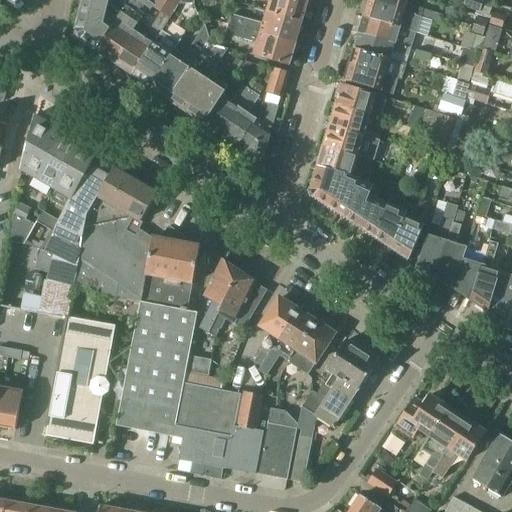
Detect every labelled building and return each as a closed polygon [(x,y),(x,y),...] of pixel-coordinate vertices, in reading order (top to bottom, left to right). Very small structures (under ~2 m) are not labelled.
[(83,0),(76,32),(79,39),(115,64),(135,34),(141,26),(152,10),(168,21),(178,4),(180,0),(83,0)] [(268,0),(265,11),(302,22),(303,19),(306,18),(307,13),(305,10),(308,0),(268,0)] [(368,0),(368,2),(421,17),(421,18),(438,23),(440,14),(407,4),(408,0),(368,0)] [(494,0),(466,0),(464,8),(490,16),(494,0)] [(368,2),(364,17),(417,33),(421,18),(421,17),(368,2)] [(135,34),(115,64),(133,76),(163,31),(169,21),(168,21),(152,10),(141,26),(135,34)] [(230,15),(228,24),(295,44),(298,34),(301,32),(303,27),(301,25),(302,22),(265,11),(261,24),(230,15)] [(507,16),(493,12),(489,25),(502,29),(507,16)] [(364,17),(359,33),(411,49),(412,49),(417,33),(364,17)] [(471,33),(476,35),(483,37),(488,20),(476,17),(471,33)] [(228,24),(225,34),(257,44),(254,56),(289,66),(290,63),(293,61),(294,57),(292,54),(295,44),(228,24)] [(176,51),(151,88),(168,99),(183,77),(207,41),(209,37),(206,26),(197,39),(185,57),(176,51)] [(163,31),(133,76),(151,88),(176,51),(181,43),(163,31)] [(485,37),(483,37),(476,35),(476,36),(465,32),(461,47),(464,48),(480,52),(481,49),(485,37)] [(359,33),(354,49),(407,64),(411,49),(359,33)] [(215,44),(207,41),(183,77),(168,99),(204,123),(221,97),(224,93),(201,77),(209,65),(204,61),(215,44)] [(475,68),(480,52),(464,48),(459,64),(475,68)] [(354,49),(350,65),(398,79),(402,80),(407,64),(354,49)] [(511,59),(493,54),(493,53),(481,49),(480,52),(475,68),(474,72),(475,72),(486,76),(490,63),(511,69),(511,59)] [(413,62),(428,66),(432,54),(416,50),(413,62)] [(237,59),(229,70),(236,75),(244,64),(237,59)] [(350,65),(345,81),(393,95),(398,79),(350,65)] [(274,69),(267,93),(281,97),(288,74),(274,69)] [(488,77),(486,76),(475,72),(471,85),(467,98),(487,104),(492,91),(485,89),(488,77)] [(471,85),(470,85),(458,81),(453,96),(465,100),(466,98),(467,98),(471,85)] [(257,83),(251,91),(258,96),(261,91),(264,88),(257,83)] [(221,97),(204,123),(222,135),(251,91),(243,85),(242,87),(231,103),(221,97)] [(344,85),(337,106),(371,116),(381,120),(387,98),(344,85)] [(251,91),(222,135),(239,146),(256,121),(256,120),(248,114),(259,96),(258,96),(251,91)] [(465,100),(453,96),(447,114),(459,118),(465,100)] [(462,115),(470,118),(473,106),(465,103),(462,115)] [(256,121),(239,146),(260,160),(264,158),(279,107),(267,104),(262,123),(256,120),(256,121)] [(433,112),(439,114),(441,107),(435,105),(433,112)] [(337,106),(331,126),(372,138),(374,133),(366,131),(371,116),(337,106)] [(416,130),(420,122),(424,110),(415,107),(407,127),(416,130)] [(437,127),(439,128),(442,118),(441,117),(441,116),(424,110),(420,122),(437,127)] [(21,170),(39,180),(66,134),(35,115),(21,170)] [(458,123),(442,118),(439,128),(432,148),(447,153),(458,123)] [(0,161),(1,155),(2,155),(3,149),(6,150),(11,125),(0,121),(0,161)] [(464,122),(458,139),(470,143),(476,125),(464,122)] [(331,126),(325,147),(358,157),(374,161),(380,142),(379,141),(372,139),(372,138),(331,126)] [(379,141),(381,136),(374,133),(372,138),(372,139),(379,141)] [(66,134),(39,180),(56,189),(83,144),(66,134)] [(453,154),(452,157),(463,160),(464,157),(465,158),(470,143),(458,139),(453,153),(453,154)] [(99,153),(83,144),(56,189),(71,198),(67,205),(45,251),(54,255),(40,297),(26,294),(23,311),(66,319),(68,319),(74,290),(82,246),(87,216),(89,202),(93,196),(111,166),(96,158),(99,153)] [(325,147),(319,167),(337,172),(361,180),(363,174),(361,171),(355,169),(358,157),(325,147)] [(459,173),(463,160),(452,157),(448,170),(449,170),(449,172),(467,178),(467,176),(459,173)] [(116,169),(111,166),(93,196),(133,219),(125,233),(134,238),(149,212),(147,211),(158,193),(116,169)] [(312,191),(309,192),(311,197),(314,196),(328,206),(331,197),(329,196),(337,172),(319,167),(319,168),(320,168),(312,190),(312,191)] [(361,180),(337,172),(329,196),(331,197),(328,206),(346,217),(354,199),(368,204),(375,187),(361,180)] [(354,199),(346,217),(373,236),(388,204),(387,204),(377,199),(382,190),(375,187),(368,204),(354,199)] [(511,191),(502,188),(499,197),(511,200),(511,191)] [(388,204),(373,236),(391,248),(411,205),(406,203),(406,202),(391,195),(387,204),(388,204)] [(121,240),(125,233),(133,219),(93,196),(89,202),(87,216),(82,246),(74,290),(125,301),(140,304),(149,258),(121,240)] [(486,217),(491,201),(482,198),(476,214),(486,217)] [(427,238),(418,266),(437,279),(444,256),(457,210),(458,206),(447,203),(436,240),(427,238)] [(15,214),(9,242),(25,244),(36,225),(26,220),(31,210),(20,205),(15,214)] [(411,205),(391,248),(410,260),(410,259),(425,225),(414,220),(419,208),(411,205)] [(444,256),(437,279),(454,290),(466,252),(466,249),(455,246),(458,237),(465,213),(457,210),(444,256)] [(504,216),(502,223),(511,226),(511,217),(510,217),(509,218),(504,216)] [(491,237),(493,232),(496,220),(488,217),(483,234),(491,237)] [(493,229),(493,230),(511,235),(511,226),(502,223),(496,221),(493,229)] [(118,415),(176,427),(178,414),(186,372),(188,356),(197,314),(186,312),(192,284),(193,284),(200,248),(196,247),(196,246),(168,227),(159,240),(153,239),(149,258),(140,304),(118,415)] [(480,275),(472,302),(490,314),(501,273),(491,270),(491,269),(497,250),(496,250),(498,244),(493,242),(492,248),(488,247),(480,275)] [(466,252),(454,290),(472,302),(480,275),(488,247),(484,245),(481,254),(467,249),(466,249),(466,252)] [(206,315),(199,329),(209,334),(239,273),(222,262),(204,297),(213,302),(206,315)] [(239,273),(209,334),(215,337),(215,335),(219,328),(221,329),(225,320),(246,330),(250,319),(267,291),(239,273)] [(511,276),(501,273),(490,314),(507,326),(511,308),(511,276)] [(254,362),(261,367),(298,311),(280,299),(262,325),(273,332),(265,345),(260,351),(261,351),(254,362)] [(261,367),(259,371),(266,376),(279,356),(290,363),(316,322),(298,311),(261,367)] [(68,319),(46,437),(94,445),(98,425),(95,424),(100,395),(103,396),(110,391),(111,385),(106,378),(113,343),(89,338),(92,325),(115,329),(116,328),(68,319)] [(316,322),(290,363),(308,374),(334,334),(316,322)] [(313,392),(303,407),(308,410),(311,412),(319,400),(325,404),(326,403),(330,405),(331,402),(346,412),(378,362),(347,341),(328,370),(334,374),(328,384),(326,383),(318,395),(313,392)] [(0,356),(9,358),(10,349),(0,347),(0,356)] [(10,349),(9,358),(21,360),(23,352),(10,349)] [(212,360),(188,356),(186,372),(209,376),(212,360)] [(193,431),(187,462),(228,469),(236,426),(235,426),(241,394),(222,390),(224,380),(209,376),(186,372),(178,414),(176,427),(193,431)] [(4,387),(0,407),(0,427),(16,431),(23,391),(4,387)] [(238,426),(236,426),(228,469),(256,474),(264,431),(259,430),(265,395),(245,391),(238,426)] [(414,399),(396,426),(414,438),(419,430),(429,436),(430,437),(448,409),(447,408),(446,405),(441,401),(438,402),(429,396),(423,405),(414,399)] [(307,411),(302,437),(313,439),(317,416),(335,428),(346,412),(331,402),(330,405),(326,403),(325,404),(319,400),(311,412),(308,410),(307,411)] [(271,409),(268,422),(298,427),(298,425),(287,412),(271,409)] [(427,463),(419,475),(428,480),(433,473),(432,472),(439,462),(466,421),(458,416),(458,412),(452,409),(449,410),(448,409),(430,437),(429,436),(421,450),(432,457),(427,463)] [(439,462),(432,472),(433,473),(443,479),(459,455),(468,461),(486,434),(484,433),(483,430),(478,426),(475,427),(466,421),(439,462)] [(298,427),(268,422),(264,447),(259,475),(287,480),(293,452),(297,429),(298,427)] [(511,442),(498,434),(471,479),(503,497),(511,482),(511,442)] [(300,437),(296,459),(308,461),(313,439),(302,437),(300,437)] [(308,461),(296,459),(291,481),(304,483),(308,461)] [(377,469),(367,484),(388,498),(397,483),(377,469)] [(385,511),(361,496),(349,511),(385,511)] [(416,498),(406,511),(431,511),(433,510),(416,498)] [(478,511),(454,499),(447,511),(478,511)] [(386,501),(383,506),(390,511),(394,506),(386,501)] [(4,511),(28,511),(30,506),(6,502),(4,511)]
